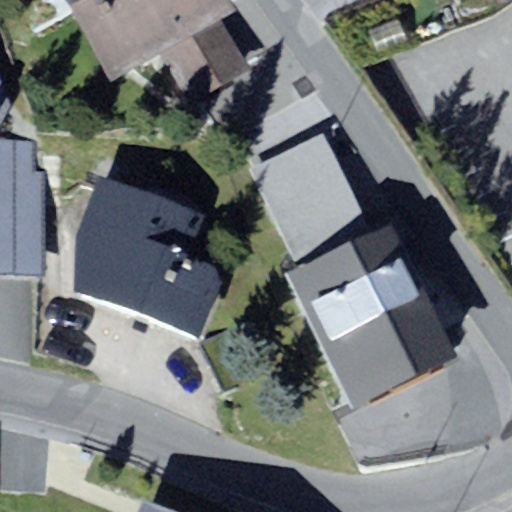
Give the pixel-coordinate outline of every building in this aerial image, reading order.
[(226,0),(64,0),(113,83),(234,13),(226,0)] [(0,68),(0,245),(32,245),(31,143),(0,68)] [(198,192),(114,168),(80,286),(199,321),(219,253),(183,243),(198,192)] [(393,216),(283,259),(339,402),(448,359),(393,216)] [(181,511),(137,499),(133,511),(181,511)]
